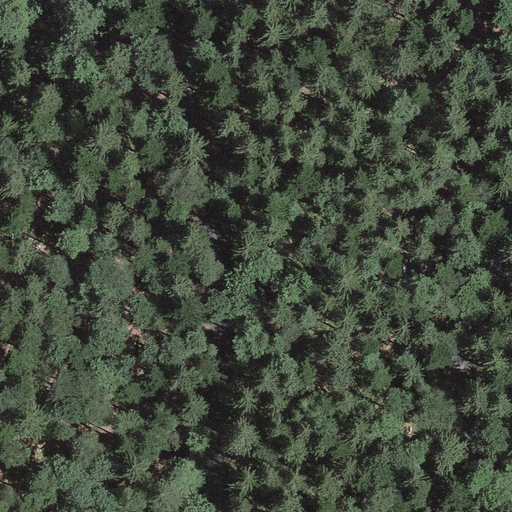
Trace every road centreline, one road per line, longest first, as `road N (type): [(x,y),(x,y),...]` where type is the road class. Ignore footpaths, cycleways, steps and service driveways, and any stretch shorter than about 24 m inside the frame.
road 1 (unclassified): [(226,511),(215,265),(155,0)]
road 2 (track): [(511,228),(448,411),(479,458),(511,482)]
road 3 (track): [(0,51),(107,48),(171,57)]
